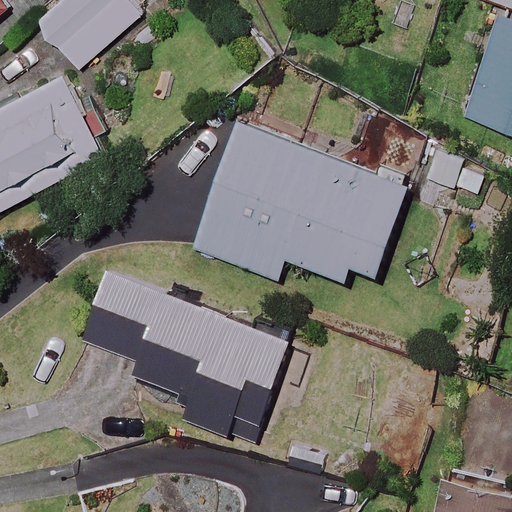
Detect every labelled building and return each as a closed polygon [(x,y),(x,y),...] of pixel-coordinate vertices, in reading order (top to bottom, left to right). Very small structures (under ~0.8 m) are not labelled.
[(0,0),(0,15),(10,5),(4,0),(0,0)] [(150,10),(141,0),(72,0),(46,23),(83,67),(150,10)] [(511,17),(501,14),(466,114),(511,129),(511,17)] [(0,212),(110,155),(69,76),(0,111),(0,212)] [(416,182),(243,121),(198,245),(283,276),(291,254),(352,276),(358,261),(384,270),(416,182)] [(496,172),(433,147),(422,175),(485,200),(496,172)] [(296,338),(112,272),(88,340),(144,360),(139,373),(192,392),(184,412),(260,439),(296,338)] [(511,511),(511,479),(451,466),(440,511),(511,511)]
